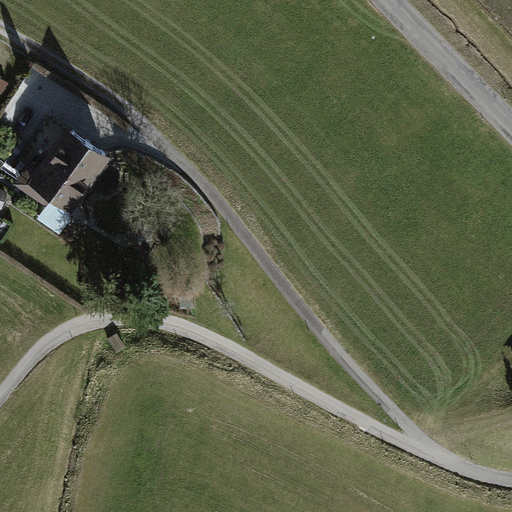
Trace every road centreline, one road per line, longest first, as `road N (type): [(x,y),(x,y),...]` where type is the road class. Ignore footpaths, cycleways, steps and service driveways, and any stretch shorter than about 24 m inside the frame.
road 1 (track): [(0,28),(143,124),(227,208),(322,335),(421,437),(424,450)]
road 2 (unclassified): [(0,396),(51,339),(106,317),(137,315),(205,338),(424,450),(511,480)]
road 3 (tertiary): [(390,0),(511,125)]
